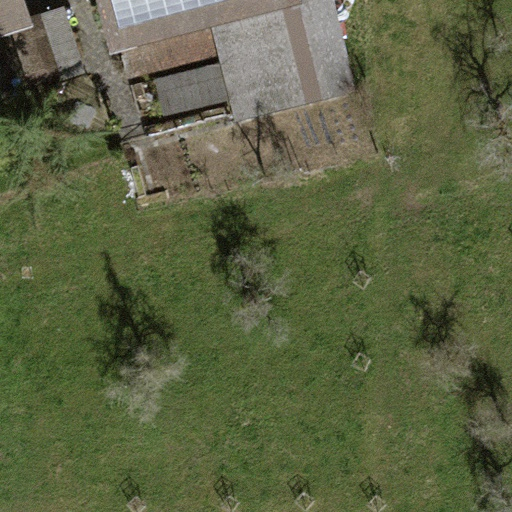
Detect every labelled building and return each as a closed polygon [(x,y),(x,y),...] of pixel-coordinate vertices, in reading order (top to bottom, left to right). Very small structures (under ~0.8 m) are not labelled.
[(11,0),(0,0),(0,26),(18,21),(11,0)] [(94,0),(108,49),(119,46),(213,22),(291,1),(290,0),(94,0)] [(290,0),(291,1),(213,22),(220,53),(231,95),(238,117),(349,88),(325,0),(290,0)] [(64,11),(10,27),(28,81),(81,65),(64,11)] [(213,22),(119,46),(128,77),(152,70),(220,53),(213,22)] [(220,53),(152,70),(163,112),(231,95),(220,53)]
